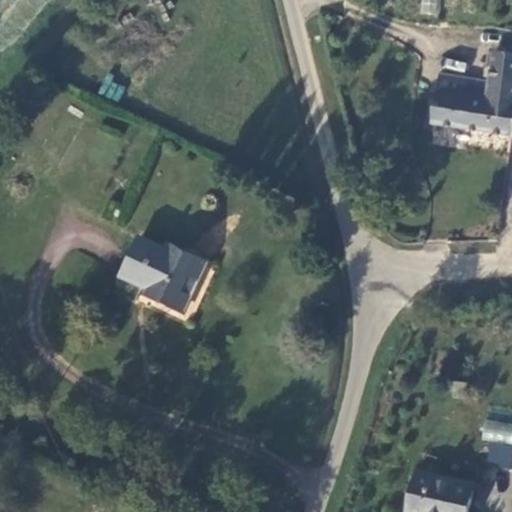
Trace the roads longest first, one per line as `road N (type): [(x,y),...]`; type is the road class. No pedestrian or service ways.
road 1 (unclassified): [(358,271),(289,0)]
road 2 (unclassified): [(313,511),(356,380),(358,271)]
road 3 (unclassified): [(358,271),(511,266)]
